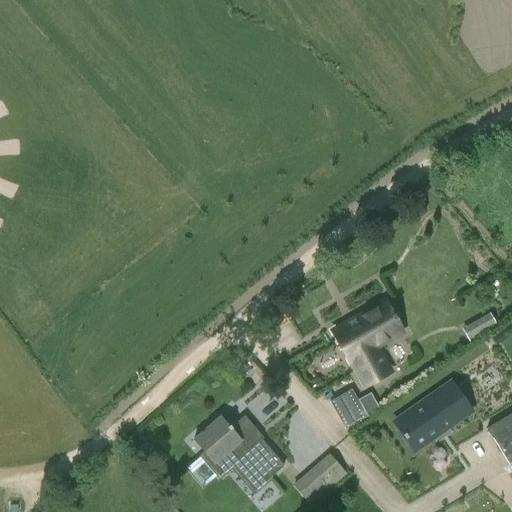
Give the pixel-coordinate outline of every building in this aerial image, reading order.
[(350,360),(365,385),(389,372),(374,346),(401,332),(394,320),(396,319),(393,314),(391,315),(384,303),(333,332),(349,360),(350,360)] [(458,334),(466,345),(494,327),(487,315),(458,334)] [(502,329),(491,337),(496,344),(507,336),(502,329)] [(405,408),(423,440),(444,428),(447,433),(462,423),(460,418),(483,404),(465,372),(405,408)] [(254,373),(246,380),(252,386),(260,379),(254,373)] [(370,393),(356,401),(365,416),(379,408),(370,393)] [(511,411),(449,450),(462,470),(498,449),(511,472),(511,411)] [(243,417),(229,430),(218,417),(193,439),(202,449),(197,454),(218,478),(230,467),(254,494),(273,478),(271,476),(283,466),(260,439),(261,438),(243,417)] [(305,506),(341,473),(322,452),(286,485),(305,506)]
